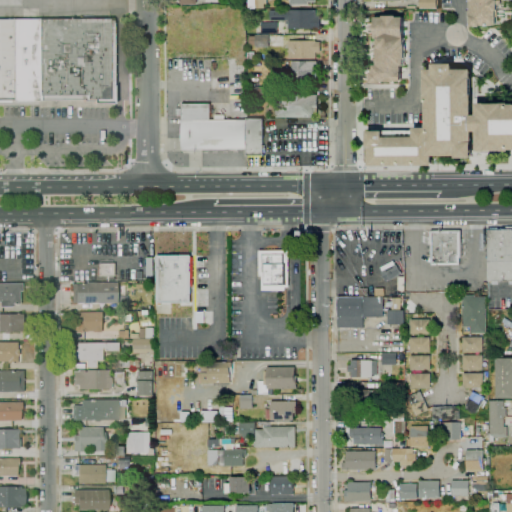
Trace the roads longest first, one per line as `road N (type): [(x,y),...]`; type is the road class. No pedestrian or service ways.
road 1 (primary): [(339,182),(0,183)]
road 2 (residential): [(326,214),(323,511)]
road 3 (residential): [(47,216),(48,511)]
road 4 (primary): [(0,216),(213,215)]
road 5 (primary): [(326,214),(511,213)]
road 6 (tertiary): [(147,183),(147,0)]
